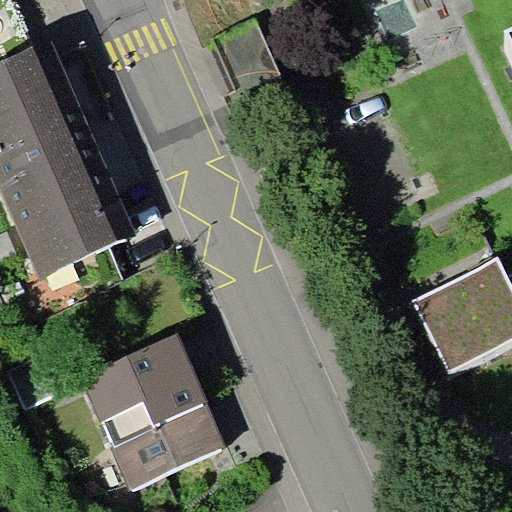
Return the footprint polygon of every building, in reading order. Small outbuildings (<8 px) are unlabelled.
[(287,83),(254,19),(214,37),(241,101),(287,83)] [(137,233),(51,42),(0,65),(0,188),(40,277),(137,233)] [(499,256),(412,300),(449,374),(511,342),(511,272),(508,275),(499,256)] [(227,445),(177,334),(80,377),(130,489),(227,445)] [(56,396),(37,356),(7,371),(26,410),(56,396)]
